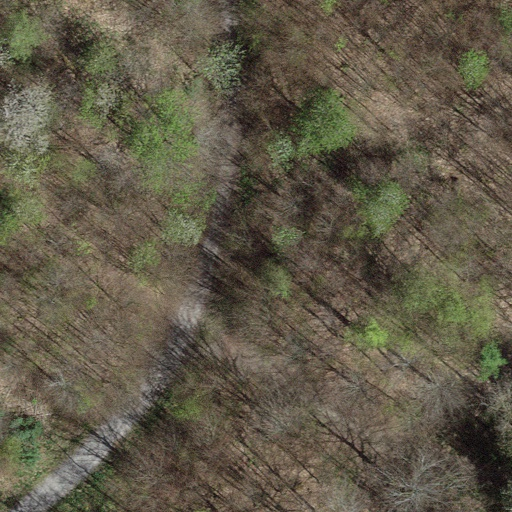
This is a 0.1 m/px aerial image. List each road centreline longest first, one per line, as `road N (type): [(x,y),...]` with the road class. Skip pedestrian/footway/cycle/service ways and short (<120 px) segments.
road 1 (track): [(202,285),(234,87),(229,0)]
road 2 (track): [(32,511),(121,414),(202,285)]
